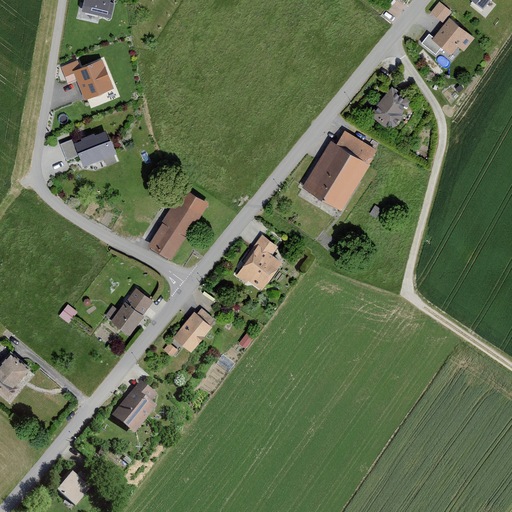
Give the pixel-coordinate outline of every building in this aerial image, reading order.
[(84,0),(83,7),(110,12),(112,0),(84,0)] [(471,0),(482,9),(489,0),(471,0)] [(433,13),(441,19),(448,10),(440,4),(433,13)] [(451,21),(437,39),(452,51),(467,33),(451,21)] [(79,61),(64,68),(70,82),(79,78),(87,97),(112,86),(100,61),(83,69),(79,61)] [(391,89),(372,112),(390,127),(409,104),(391,89)] [(342,128),(306,187),(339,206),(375,148),(342,128)] [(83,164),(114,151),(105,131),(77,143),(75,139),(62,144),(69,160),(79,156),(83,164)] [(150,245),(169,257),(204,202),(184,190),(150,245)] [(262,236),(240,272),(263,287),(280,260),(270,254),(275,245),(262,236)] [(115,321),(130,332),(151,303),(136,292),(115,321)] [(61,314),(69,321),(78,311),(70,304),(61,314)] [(196,313),(175,337),(189,349),(210,325),(196,313)] [(171,344),(166,350),(171,354),(175,348),(171,344)] [(0,369),(0,389),(12,400),(33,375),(11,356),(0,369)] [(144,384),(117,414),(131,427),(158,396),(144,384)] [(58,494),(74,507),(86,492),(71,479),(58,494)]
